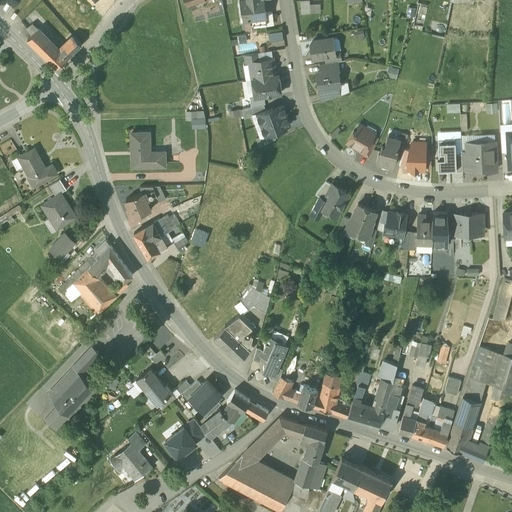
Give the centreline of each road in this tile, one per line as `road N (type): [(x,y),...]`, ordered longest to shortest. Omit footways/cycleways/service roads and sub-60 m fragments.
road 1 (tertiary): [(280,404),(226,372),(151,283),(108,202),(86,130),(57,87)]
road 2 (residential): [(511,189),(396,188),(330,152),(300,95),(285,0)]
road 3 (tertiary): [(511,481),(280,404)]
road 4 (residential): [(99,511),(235,451),(280,404)]
